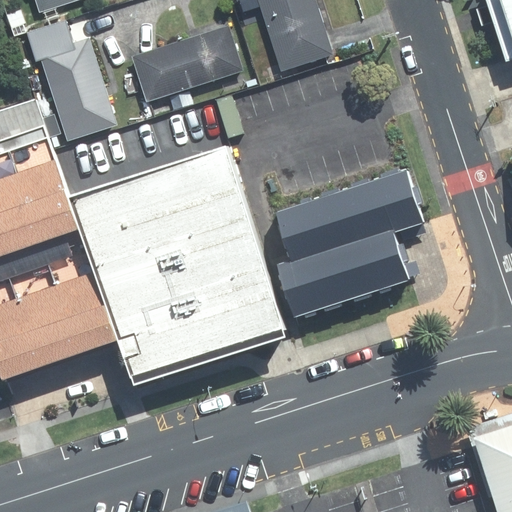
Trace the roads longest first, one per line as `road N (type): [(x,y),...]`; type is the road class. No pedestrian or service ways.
road 1 (tertiary): [(0,505),(445,361),(511,350)]
road 2 (residential): [(511,300),(414,0)]
